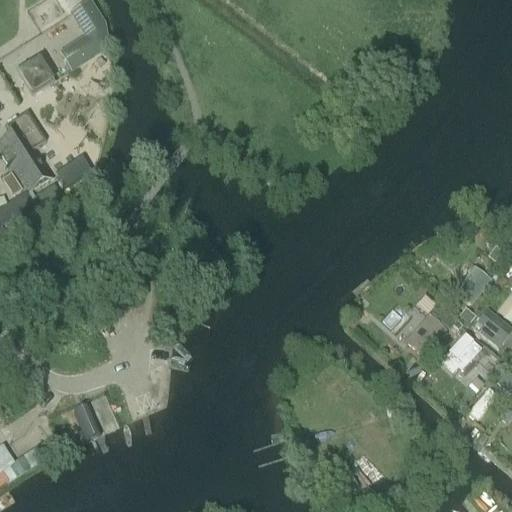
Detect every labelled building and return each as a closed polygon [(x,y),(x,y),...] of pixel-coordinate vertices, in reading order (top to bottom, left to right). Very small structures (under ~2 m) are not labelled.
[(107,33),(89,4),(72,15),(89,43),(63,60),(72,74),(107,52),(107,33)] [(50,87),(37,65),(18,76),(32,98),(50,87)] [(11,139),(0,146),(0,156),(1,159),(0,160),(7,170),(8,169),(26,197),(53,179),(35,152),(45,145),(26,116),(5,129),(11,139)] [(0,228),(33,208),(35,212),(65,193),(64,192),(89,176),(81,163),(75,154),(53,168),(59,178),(56,180),(57,181),(50,186),(52,189),(34,201),(30,196),(0,214),(0,228)] [(473,273),(455,295),(471,307),(489,284),(473,273)] [(511,296),(497,314),(510,324),(511,321),(511,296)] [(487,315),(473,332),(497,350),(510,333),(487,315)] [(429,319),(405,345),(420,359),(445,333),(429,319)] [(464,341),(445,361),(460,375),(479,355),(464,341)] [(511,383),(505,378),(493,392),(506,403),(511,396),(511,383)] [(488,393),(468,416),(477,424),(498,401),(488,393)] [(100,438),(87,408),(73,414),(86,444),(100,438)] [(0,475),(7,487),(61,452),(53,440),(0,474),(0,475)] [(381,511),(367,492),(347,507),(351,511),(381,511)]
